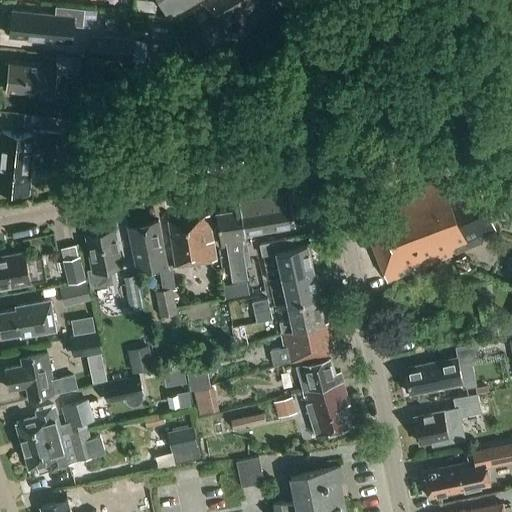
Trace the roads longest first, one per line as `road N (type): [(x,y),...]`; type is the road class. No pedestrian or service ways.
road 1 (residential): [(402,511),(329,153)]
road 2 (residential): [(329,153),(0,226)]
road 3 (residential): [(511,177),(329,153)]
road 4 (residential): [(329,153),(298,0)]
